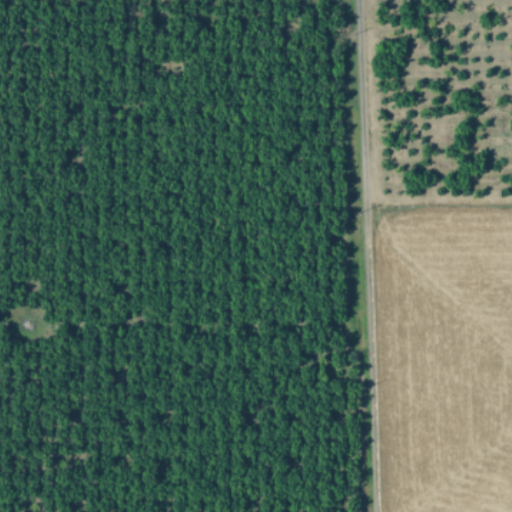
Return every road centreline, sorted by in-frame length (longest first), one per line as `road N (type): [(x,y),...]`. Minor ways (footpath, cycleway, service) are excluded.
road 1 (residential): [(355,0),(371,511)]
road 2 (track): [(511,203),(362,205)]
